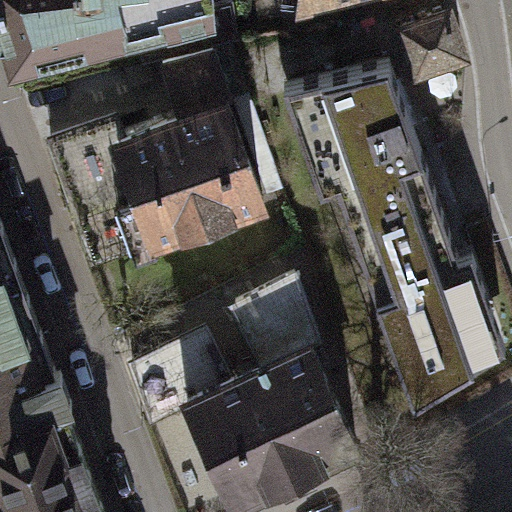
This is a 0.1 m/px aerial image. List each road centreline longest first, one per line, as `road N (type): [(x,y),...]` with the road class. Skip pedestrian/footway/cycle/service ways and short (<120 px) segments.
road 1 (residential): [(150,511),(0,93)]
road 2 (residential): [(477,0),(511,183)]
road 3 (residential): [(511,446),(374,511)]
